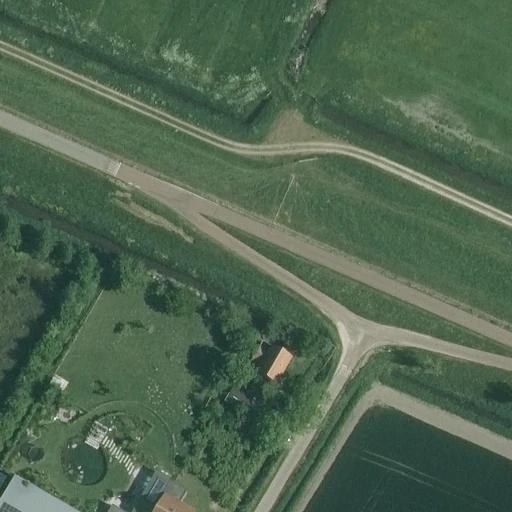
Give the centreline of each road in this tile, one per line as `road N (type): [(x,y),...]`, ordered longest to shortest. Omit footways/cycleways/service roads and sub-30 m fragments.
road 1 (track): [(0,51),(247,157),(345,150),(511,227)]
road 2 (unclassified): [(511,343),(145,183)]
road 3 (unclassified): [(367,331),(145,183)]
road 4 (unclassified): [(259,511),(367,331)]
road 5 (unclassified): [(145,183),(0,123)]
road 6 (unclassified): [(511,360),(367,331)]
